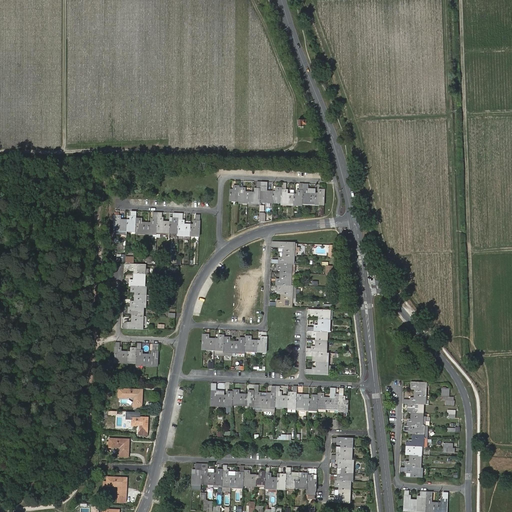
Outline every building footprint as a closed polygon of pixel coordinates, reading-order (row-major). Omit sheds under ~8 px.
[(235,190),(233,190),(230,190),(229,200),(239,200),(239,202),(261,203),(261,201),(272,201),(281,202),(281,203),(293,204),(302,204),(302,202),(324,203),(324,189),(320,189),(319,193),(318,192),(314,192),(308,192),(307,192),(307,188),(302,188),(303,183),(298,183),(298,190),(298,194),(296,194),(293,194),(288,194),(286,193),(286,190),(286,183),(282,182),(282,188),(278,188),(277,191),(275,191),(273,191),(266,191),(265,191),(265,187),(261,187),(261,182),(256,182),(256,189),(256,193),(254,193),(251,193),(245,193),(243,193),(243,188),(239,188),(239,186),(235,186),(235,190)] [(120,220),(120,216),(119,216),(115,216),(115,230),(127,231),(136,231),(136,233),(158,234),(158,232),(169,233),(178,233),(178,235),(200,236),(200,222),(196,222),(195,225),(194,225),(191,225),(185,225),(183,225),(183,221),(179,221),(179,219),(175,219),(175,223),(172,222),(164,222),(162,222),(162,218),(157,218),(157,220),(153,220),(153,224),(152,224),(143,223),(141,223),(141,219),(137,219),(137,217),(133,217),(133,221),(131,221),(122,220),(120,220)] [(278,257),(278,259),(278,263),(276,263),(276,267),(281,267),(281,269),(280,280),(276,280),(276,284),(277,284),(277,290),(282,290),(281,300),(277,299),(277,301),(277,305),(291,306),(291,297),(295,297),(295,285),(290,285),(290,272),(296,272),(295,264),(292,263),(293,255),(296,255),(296,251),(299,252),(299,246),(296,246),(296,243),(293,242),(279,242),(279,246),(279,251),(283,251),(283,258),(278,257)] [(134,271),(134,281),(134,282),(130,282),(130,286),(132,286),(132,291),(136,291),(136,293),(135,301),(135,303),(131,303),(131,307),(129,307),(129,311),(133,311),(133,313),(133,317),(133,322),(133,324),(128,324),(125,324),(125,328),(128,329),(143,329),(143,308),(145,308),(146,287),(144,287),(145,275),(145,266),(131,265),(125,265),(125,271),(134,271)] [(316,339),(316,345),(312,344),(312,346),(307,346),(307,351),(306,354),(313,355),(318,355),(318,357),(317,359),(317,366),(317,368),(313,367),(306,367),(306,372),(327,373),(328,360),(328,351),(326,351),(326,339),(327,331),(328,331),(329,318),(333,318),(333,309),(315,309),(309,308),(308,313),(315,313),(315,315),(319,315),(319,324),(319,326),(315,326),(315,329),(312,329),(312,330),(312,334),(316,334),(316,336),(316,339)] [(207,338),(208,334),(203,334),(203,348),(224,349),(224,355),(232,355),(233,351),(245,351),(245,349),(267,350),(267,336),(263,336),(263,340),(261,340),(259,340),(251,340),(250,340),(250,336),(246,335),(246,337),(241,337),(241,341),(239,341),(237,341),(231,341),(229,341),(229,336),(225,336),(225,334),(221,334),(221,339),(219,339),(216,339),(210,338),(207,338)] [(117,343),(117,347),(116,361),(129,362),(137,362),(137,364),(146,365),(159,365),(160,351),(160,344),(155,344),(155,351),(155,354),(153,354),(144,354),(142,354),(142,350),(138,350),(138,348),(134,348),(134,352),(132,352),(123,351),(121,351),(121,347),(121,343),(117,343)] [(410,423),(410,426),(410,428),(414,428),(414,436),(410,436),(410,437),(407,437),(407,452),(412,452),(411,459),(411,460),(407,460),(406,464),(402,464),(402,468),(408,468),(408,473),(413,474),(423,474),(423,465),(421,465),(422,453),(422,444),(424,445),(425,423),(423,423),(423,411),(424,402),(426,402),(426,380),(412,380),(412,384),(416,384),(416,386),(416,396),(411,396),(411,397),(403,397),(403,401),(409,401),(409,405),(409,409),(413,410),(413,417),(408,417),(408,418),(408,423),(410,423)] [(224,392),(216,392),(212,391),(212,406),(233,407),(233,405),(254,406),(254,408),(275,408),(275,406),(296,407),(296,409),(317,410),(317,408),(338,409),(338,411),(347,411),(347,401),(345,401),(343,400),(343,396),(344,388),(339,387),(339,394),(335,394),(328,394),(328,398),(324,398),(324,394),(322,394),(318,393),(318,395),(314,395),(313,399),(311,399),(307,399),(307,395),(300,395),(297,395),(297,386),(293,386),(293,393),(286,392),(286,396),(281,396),(279,396),(279,392),(275,392),(276,386),(271,386),(271,393),(258,393),(259,385),(255,385),(255,391),(250,391),(248,391),(248,395),(239,394),(237,394),(237,391),(233,390),(233,392),(229,392),(229,396),(227,396),(224,396),(224,392)] [(135,404),(142,404),(143,390),(120,389),(120,397),(128,398),(128,397),(135,397),(135,404)] [(444,397),(444,402),(454,403),(454,398),(453,398),(453,395),(441,394),(440,397),(444,397)] [(141,431),(148,431),(149,418),(133,417),(133,425),(138,425),(141,425),(141,431)] [(337,463),(342,463),(342,465),(342,470),(335,469),(335,476),(330,476),(330,480),(335,480),(335,485),(339,485),(339,487),(338,495),(338,497),(334,497),(329,497),(329,502),(334,502),(348,502),(348,499),(349,481),(351,481),(352,460),(350,460),(351,439),(337,438),(337,442),(341,443),(341,447),(334,447),(334,454),(331,454),(331,459),(337,459),(337,463)] [(121,453),(129,453),(130,439),(110,439),(110,447),(118,447),(118,446),(121,446),(121,453)] [(307,474),(302,474),(302,478),(300,478),(300,474),(300,472),(290,471),(290,467),(285,467),(285,473),(285,475),(281,475),(281,479),(280,479),(270,478),(268,478),(268,474),(269,468),(265,468),(265,472),(260,472),(260,476),(258,476),(250,475),(247,475),(247,471),(243,471),(243,466),(240,466),(239,472),(239,477),(237,476),(229,476),(226,476),(226,472),(227,465),(222,465),(222,469),(218,469),(218,473),(216,473),(214,473),(214,469),(207,469),(205,468),(201,468),(201,464),(195,464),(195,470),(195,474),(192,474),(192,484),(200,485),(201,483),(222,484),(222,492),(230,492),(231,486),(242,487),(242,485),(265,486),(265,488),(284,489),(285,490),(295,491),(295,488),(306,489),(306,490),(306,494),(315,494),(315,491),(315,487),(315,480),(313,480),(311,480),(311,476),(307,476),(307,474)] [(118,499),(126,499),(127,478),(107,477),(107,486),(115,486),(115,485),(119,485),(118,499)] [(407,490),(407,495),(406,509),(428,511),(449,511),(451,493),(447,493),(446,499),(446,503),(444,503),(435,503),(435,499),(435,492),(423,491),(423,496),(419,496),(419,500),(414,500),(412,500),(412,495),(412,491),(407,490)] [(204,500),(203,510),(212,511),(212,500),(204,500)]
